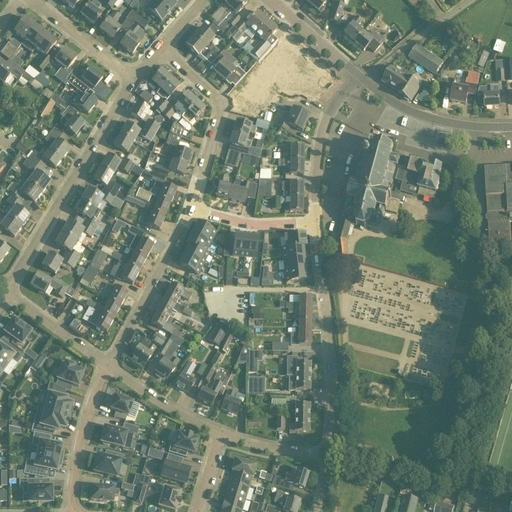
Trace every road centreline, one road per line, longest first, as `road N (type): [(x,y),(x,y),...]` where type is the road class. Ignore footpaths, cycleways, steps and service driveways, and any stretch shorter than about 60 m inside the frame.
road 1 (residential): [(6,292),(132,79)]
road 2 (residential): [(328,454),(332,393),(316,224)]
road 3 (residential): [(192,206),(220,105),(160,48)]
road 4 (residential): [(107,366),(192,206)]
road 5 (tertiary): [(363,81),(417,115),(511,127)]
road 6 (residential): [(316,224),(324,123),(358,77)]
road 7 (residential): [(71,511),(82,435),(107,366)]
road 8 (unclassified): [(471,0),(363,81)]
road 9 (residential): [(220,434),(107,366)]
road 10 (residential): [(132,79),(30,0)]
road 11 (residential): [(316,224),(251,225),(192,206)]
road 12 (residential): [(107,366),(9,295)]
